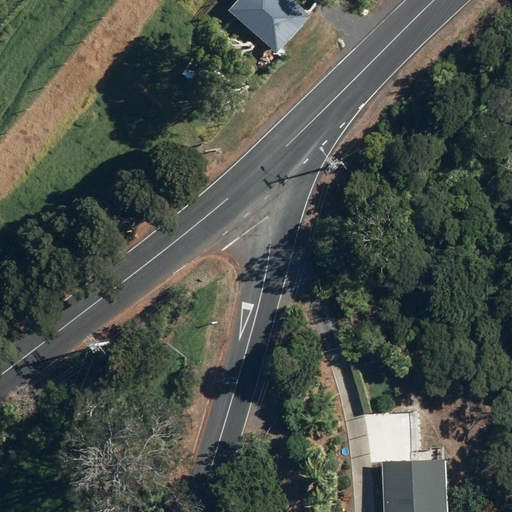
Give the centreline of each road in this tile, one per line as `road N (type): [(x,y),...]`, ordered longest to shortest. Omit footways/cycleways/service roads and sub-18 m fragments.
road 1 (unclassified): [(244,186),(267,215),(268,252),(256,321),(197,511)]
road 2 (tertiary): [(0,378),(244,186)]
road 3 (tertiary): [(244,186),(438,0)]
